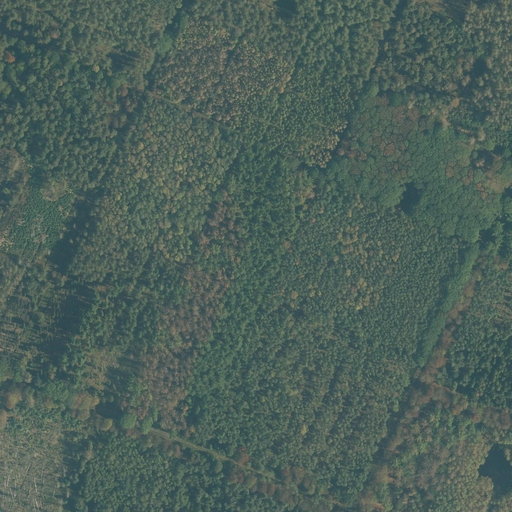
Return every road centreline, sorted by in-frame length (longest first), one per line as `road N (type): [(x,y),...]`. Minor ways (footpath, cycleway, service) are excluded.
road 1 (track): [(66,54),(481,239),(352,509),(359,511)]
road 2 (track): [(10,371),(351,511)]
